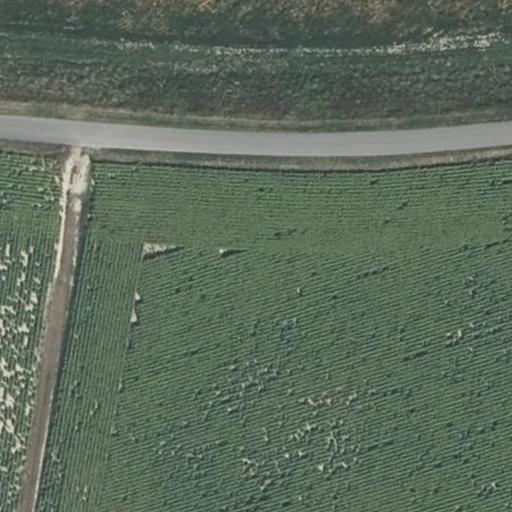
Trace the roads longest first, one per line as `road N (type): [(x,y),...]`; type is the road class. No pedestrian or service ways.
road 1 (unclassified): [(0,125),(308,145),(511,132)]
road 2 (track): [(17,511),(74,134)]
